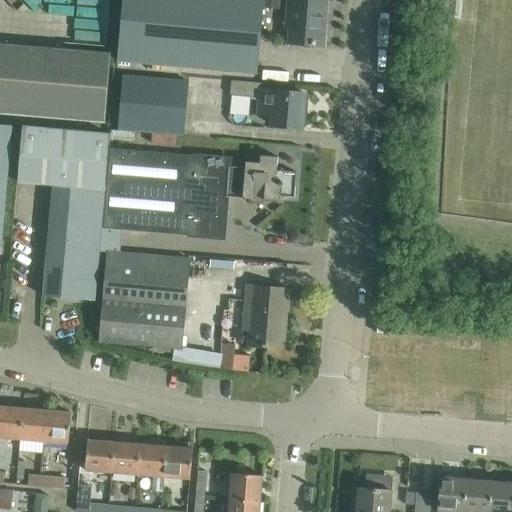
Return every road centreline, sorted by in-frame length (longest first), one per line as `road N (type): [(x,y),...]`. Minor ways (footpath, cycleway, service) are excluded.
road 1 (residential): [(302,421),(332,380),(369,0)]
road 2 (residential): [(302,421),(188,409),(0,361)]
road 3 (residential): [(511,438),(302,421)]
